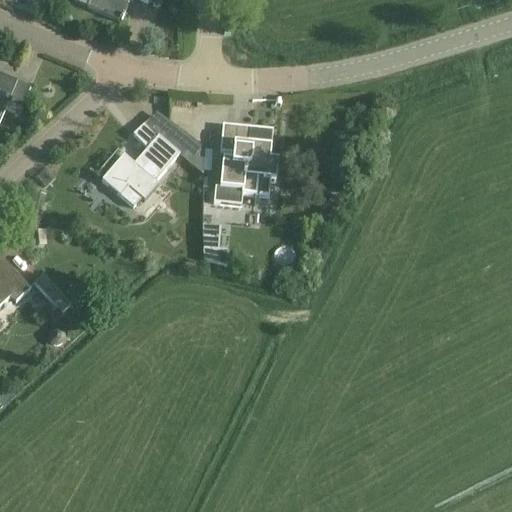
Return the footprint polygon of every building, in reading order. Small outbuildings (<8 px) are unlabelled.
[(133,0),(147,5),(148,0),(91,0),(87,11),(120,24),(129,0),(133,0)] [(30,91),(16,85),(0,78),(0,125),(5,113),(18,118),(30,91)] [(122,158),(109,173),(99,184),(133,211),(142,203),(144,204),(157,188),(154,185),(179,157),(165,146),(164,146),(160,142),(158,144),(143,128),(132,138),(146,152),(141,158),(142,159),(134,168),(122,158)] [(222,164),(220,191),(214,190),(213,206),(240,208),(241,199),(268,201),(269,184),(274,184),(276,165),(269,163),(272,133),(222,128),(219,154),(232,156),(231,165),(222,164)] [(192,143),(177,132),(165,146),(179,157),(192,143)] [(202,229),(203,263),(226,268),(228,255),(216,254),(218,230),(202,229)] [(29,295),(27,293),(0,263),(0,311),(10,303),(14,307),(29,295)] [(31,289),(33,291),(59,319),(69,310),(41,280),(31,289)] [(55,334),(52,334),(50,337),(48,341),(50,345),(52,347),(55,348),(59,347),(62,344),(63,341),(62,337),(59,335),(55,334)]
